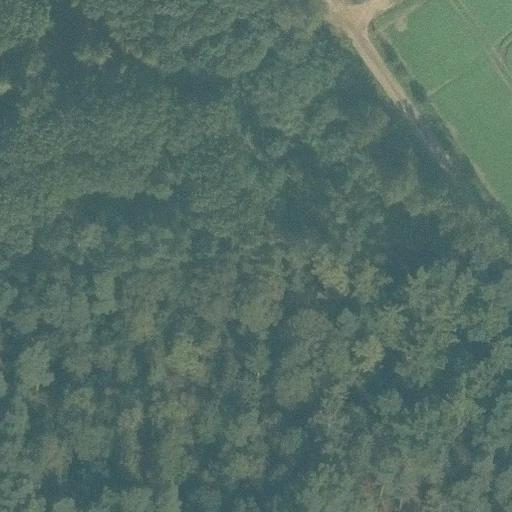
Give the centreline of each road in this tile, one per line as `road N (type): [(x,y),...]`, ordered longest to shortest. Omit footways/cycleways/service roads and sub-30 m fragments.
road 1 (track): [(388,511),(158,86)]
road 2 (track): [(511,263),(348,17)]
road 3 (track): [(158,86),(348,17)]
road 4 (track): [(0,144),(158,86)]
